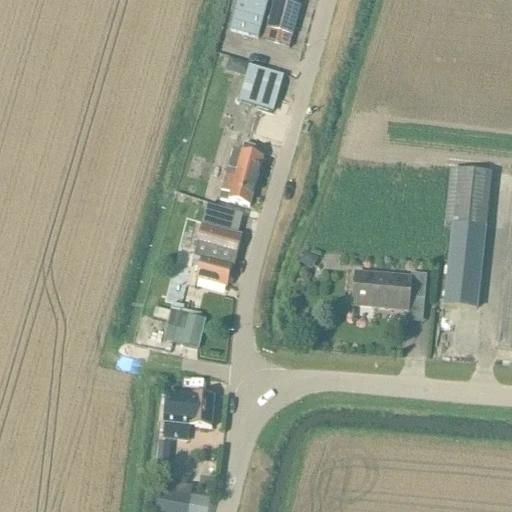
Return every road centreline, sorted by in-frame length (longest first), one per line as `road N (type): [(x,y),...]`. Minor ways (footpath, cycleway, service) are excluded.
road 1 (residential): [(261,402),(240,350),(247,280),(326,0)]
road 2 (unclassified): [(511,399),(310,383),(261,402)]
road 3 (track): [(101,360),(244,370)]
